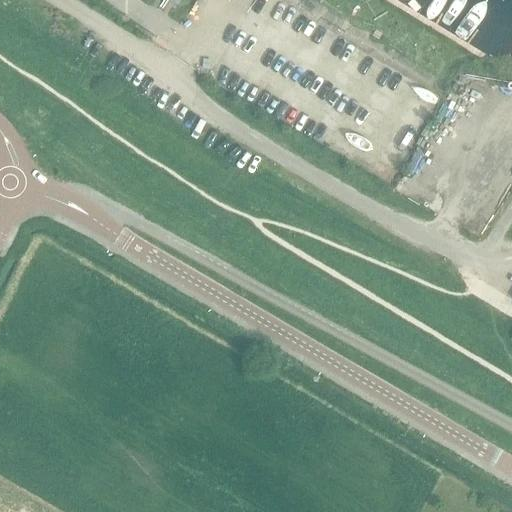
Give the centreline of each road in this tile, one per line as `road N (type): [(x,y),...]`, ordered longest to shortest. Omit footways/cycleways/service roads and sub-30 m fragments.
road 1 (residential): [(511,473),(76,211),(10,184)]
road 2 (residential): [(511,423),(92,194),(10,184)]
road 3 (residential): [(511,250),(482,260),(463,255),(196,102),(67,0)]
